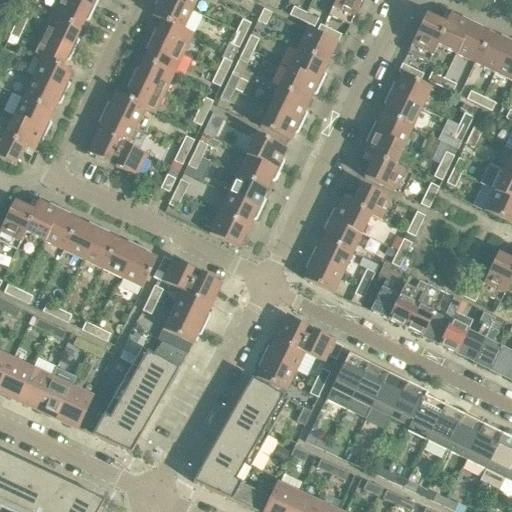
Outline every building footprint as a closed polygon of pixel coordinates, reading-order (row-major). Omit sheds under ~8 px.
[(68,0),(58,0),(50,16),(81,30),(84,22),(89,22),(93,12),(68,0)] [(68,0),(93,12),(98,2),(96,0),(68,0)] [(156,9),(153,17),(192,36),(193,35),(183,30),(192,12),(166,0),(156,0),(154,6),(156,9)] [(166,0),(192,12),(197,0),(166,0)] [(277,0),(265,0),(263,4),(276,10),(280,1),(277,0)] [(336,0),(328,16),(350,26),(362,0),(336,0)] [(289,16),(302,22),(306,14),(294,8),(289,16)] [(258,22),(266,26),(272,14),(264,9),(258,22)] [(21,11),(16,24),(24,28),(30,15),(21,11)] [(429,64),(437,47),(452,16),(446,13),(441,23),(426,16),(407,54),(429,64)] [(306,14),(302,22),(314,28),(318,20),(307,14),(306,14)] [(50,16),(41,35),(74,52),(79,42),(77,38),(81,30),(50,16)] [(437,47),(456,55),(472,22),(462,17),(458,20),(452,16),(437,47)] [(155,29),(150,39),(183,55),(192,36),(153,17),(152,18),(162,22),(159,29),(155,29)] [(242,21),(236,33),(245,37),(251,25),(242,21)] [(456,55),(475,65),(490,35),(482,31),(482,27),(472,22),(456,55)] [(24,28),(16,24),(10,36),(19,40),(24,28)] [(316,34),(337,44),(341,36),(320,26),(316,34)] [(307,30),(297,50),(327,65),(331,57),(335,57),(341,46),(337,44),(316,34),(307,30)] [(229,43),(225,52),(235,57),(245,37),(236,33),(230,45),(230,44),(229,43)] [(41,35),(32,55),(72,74),(72,73),(62,69),(66,62),(70,62),(74,52),(41,35)] [(475,65),(495,74),(511,41),(501,36),(497,38),(490,35),(475,65)] [(251,36),(245,48),(253,51),(254,52),(259,40),(251,36)] [(147,53),(144,61),(174,75),(183,55),(150,39),(145,49),(147,53)] [(495,74),(511,82),(511,41),(495,74)] [(245,48),(236,67),(244,71),(253,51),(245,48)] [(3,50),(0,57),(0,63),(6,67),(12,54),(3,50)] [(297,50),(289,68),(322,85),(326,76),(324,72),(327,65),(297,50)] [(223,60),(217,72),(226,76),(235,57),(225,52),(221,60),(223,60)] [(41,61),(32,79),(65,95),(70,85),(68,82),(72,74),(32,55),(31,56),(41,61)] [(136,69),(131,79),(164,95),(174,75),(144,61),(140,69),(136,69)] [(398,73),(401,75),(420,83),(424,75),(402,65),(398,73)] [(236,67),(226,86),(235,90),(242,94),(252,75),(244,71),(236,67)] [(289,68),(279,89),(309,103),(313,96),(317,95),(322,85),(289,68)] [(226,76),(217,72),(211,84),(220,88),(226,76)] [(428,82),(440,88),(444,79),(432,73),(428,82)] [(393,84),(388,93),(422,109),(432,89),(420,83),(401,75),(397,83),(393,84)] [(32,79),(23,99),(53,113),(57,106),(61,105),(65,95),(32,79)] [(116,94),(115,96),(155,115),(164,95),(131,79),(126,89),(128,92),(125,99),(116,94)] [(444,79),(440,88),(453,94),(457,85),(444,79)] [(235,90),(226,86),(220,100),(228,104),(235,90)] [(279,89),(269,108),(303,124),(308,115),(305,111),(309,103),(279,89)] [(467,101),(479,107),(483,98),(471,92),(467,101)] [(386,107),(382,115),(412,129),(422,109),(388,93),(383,104),(386,107)] [(107,103),(103,113),(136,129),(145,111),(155,115),(115,96),(111,103),(107,103)] [(483,98),(479,107),(492,113),(496,104),(483,98)] [(23,99),(13,118),(47,134),(51,125),(49,121),(53,113),(23,99)] [(204,99),(198,111),(207,115),(213,103),(204,99)] [(477,111),(464,104),(460,112),(465,114),(473,118),(477,111)] [(303,124),(269,108),(260,129),(290,143),(294,135),(298,134),(303,124)] [(207,115),(198,111),(192,124),(201,128),(207,115)] [(100,126),(97,133),(122,145),(127,147),(138,153),(146,135),(136,130),(136,129),(103,113),(98,123),(100,126)] [(465,114),(459,127),(467,131),(473,118),(465,114)] [(374,123),(370,132),(403,148),(412,129),(382,115),(379,122),(374,123)] [(13,118),(4,136),(35,151),(38,144),(42,144),(47,134),(13,118)] [(477,121),(471,133),(480,137),(486,125),(477,121)] [(206,128),(203,134),(212,138),(214,139),(217,131),(207,126),(206,128)] [(467,131),(459,127),(452,139),(461,143),(467,131)] [(367,146),(364,153),(394,167),(403,148),(370,132),(365,143),(367,146)] [(111,158),(115,160),(122,145),(97,133),(87,154),(108,165),(111,158)] [(480,137),(471,133),(465,146),(474,150),(480,137)] [(35,151),(4,136),(0,134),(0,160),(15,168),(22,153),(32,157),(35,151)] [(203,134),(193,154),(202,159),(208,146),(217,150),(220,143),(211,139),(212,138),(203,134)] [(256,136),(247,156),(280,172),(285,162),(282,159),(286,150),(256,136)] [(186,138),(180,150),(188,154),(194,142),(186,138)] [(122,145),(115,160),(118,162),(115,168),(137,178),(147,157),(138,153),(127,147),(122,145)] [(188,154),(180,150),(174,162),(182,167),(188,154)] [(394,167),(364,153),(361,159),(371,164),(364,179),(402,197),(412,176),(394,167)] [(446,153),(440,166),(448,170),(454,157),(446,153)] [(202,159),(193,154),(187,167),(192,169),(196,171),(202,159)] [(511,154),(503,173),(511,177),(511,154)] [(247,156),(237,175),(268,189),(271,182),(275,182),(280,172),(247,156)] [(458,159),(452,172),(461,176),(467,163),(458,159)] [(448,170),(440,166),(434,178),(442,182),(448,170)] [(491,167),(481,186),(482,186),(494,192),(511,200),(511,177),(503,173),(491,167)] [(461,176),(452,172),(446,184),(455,188),(461,176)] [(237,175),(228,195),(261,211),(266,201),(264,198),(268,189),(237,175)] [(167,176),(160,189),(160,190),(169,194),(175,180),(167,176)] [(180,181),(174,193),(183,197),(189,185),(180,181)] [(431,184),(425,195),(434,199),(439,188),(431,184)] [(340,202),(371,217),(388,225),(399,204),(360,186),(353,201),(343,196),(340,202)] [(482,186),(472,206),(511,225),(511,200),(494,192),(482,186)] [(183,197),(174,193),(168,206),(177,210),(183,197)] [(228,195),(218,215),(249,229),(252,221),(256,221),(261,211),(228,195)] [(434,199),(425,195),(420,206),(429,210),(434,199)] [(0,243),(17,252),(25,234),(41,204),(33,201),(29,210),(14,203),(0,231),(0,243)] [(333,209),(328,219),(362,235),(371,217),(340,202),(337,209),(333,209)] [(25,234),(43,242),(60,209),(50,205),(46,207),(41,204),(25,234)] [(43,242),(62,251),(78,222),(70,218),(70,214),(60,209),(43,242)] [(417,213),(412,224),(420,228),(425,217),(417,213)] [(249,229),(218,215),(209,235),(239,249),(249,229)] [(326,233),(322,240),(352,255),(362,235),(328,219),(323,229),(326,233)] [(62,251),(83,261),(99,228),(89,223),(85,226),(78,222),(62,251)] [(420,228),(412,224),(406,234),(415,238),(420,228)] [(83,261),(102,271),(117,241),(109,237),(109,233),(99,228),(83,261)] [(314,248),(309,259),(343,275),(352,255),(322,240),(319,248),(314,248)] [(403,240),(397,253),(406,257),(412,244),(403,240)] [(102,271),(122,280),(138,247),(128,242),(124,244),(117,241),(102,271)] [(138,247),(122,280),(142,290),(156,260),(148,256),(148,251),(138,247)] [(384,255),(393,259),(396,253),(387,249),(384,255)] [(406,257),(397,253),(391,265),(400,269),(406,257)] [(501,304),(509,286),(508,285),(511,276),(511,262),(497,255),(479,293),(501,304)] [(161,283),(181,292),(186,295),(193,280),(190,279),(193,272),(172,261),(171,262),(164,258),(157,272),(165,275),(161,283)] [(343,275),(309,259),(305,268),(307,272),(303,280),(333,295),(343,275)] [(369,312),(389,321),(405,287),(409,278),(384,266),(379,276),(386,280),(382,289),(380,289),(369,312)] [(366,271),(360,283),(369,287),(375,275),(366,271)] [(158,281),(161,283),(165,275),(157,272),(154,279),(158,281)] [(197,282),(193,280),(186,295),(211,307),(221,285),(200,275),(197,282)] [(369,287),(360,283),(354,296),(363,300),(369,287)] [(389,321),(405,329),(426,286),(419,283),(415,292),(405,287),(389,321)] [(453,293),(475,304),(479,295),(458,285),(453,293)] [(4,294),(16,300),(20,292),(8,286),(4,294)] [(405,329),(422,337),(433,315),(422,310),(428,298),(435,302),(439,293),(426,286),(405,329)] [(155,287),(148,299),(157,304),(163,291),(155,287)] [(20,292),(16,300),(28,306),(33,298),(20,292)] [(181,292),(172,311),(206,327),(210,317),(208,313),(211,307),(186,295),(181,292)] [(157,304),(148,299),(142,312),(151,316),(157,304)] [(422,337),(440,346),(461,302),(460,302),(460,303),(453,299),(443,320),(433,315),(422,337)] [(462,302),(440,346),(457,355),(468,332),(467,332),(472,322),(461,316),(466,305),(462,302)] [(5,304),(1,313),(15,319),(19,311),(5,304)] [(43,313),(55,319),(59,311),(47,305),(43,313)] [(502,317),(511,321),(511,311),(506,308),(502,317)] [(59,311),(55,319),(67,325),(71,316),(59,311)] [(206,327),(172,311),(162,331),(163,331),(158,341),(162,343),(187,355),(188,355),(192,345),(193,345),(196,337),(201,336),(206,327)] [(457,355),(474,363),(495,320),(483,314),(478,324),(482,326),(477,337),(468,332),(457,355)] [(285,319),(274,340),(299,352),(306,337),(303,335),(306,329),(285,319)] [(495,320),(474,363),(491,372),(502,349),(508,337),(504,335),(498,347),(492,344),(503,322),(495,319),(495,320)] [(34,328),(48,335),(52,327),(38,320),(34,328)] [(81,332),(94,338),(98,329),(86,323),(81,332)] [(52,327),(48,335),(62,342),(66,333),(52,327)] [(491,372),(508,380),(511,372),(511,327),(509,333),(511,334),(511,352),(511,353),(502,349),(491,372)] [(98,329),(94,338),(106,344),(110,335),(98,329)] [(310,339),(306,337),(299,352),(315,360),(324,364),(327,357),(336,361),(342,347),(334,343),(313,332),(310,339)] [(73,347),(87,354),(91,345),(77,338),(73,347)] [(267,347),(262,357),(296,373),(296,372),(306,378),(315,360),(299,352),(274,340),(271,347),(267,347)] [(124,352),(119,359),(132,366),(132,367),(169,387),(178,370),(185,358),(187,355),(162,343),(154,357),(141,350),(136,359),(124,352)] [(91,345),(87,354),(101,360),(105,352),(91,345)] [(326,401),(346,410),(368,365),(348,355),(326,401)] [(0,388),(12,362),(0,356),(0,388)] [(296,373),(262,357),(257,367),(260,370),(256,379),(280,392),(280,391),(286,393),(296,373)] [(32,371),(18,402),(37,411),(52,381),(51,380),(50,380),(55,368),(38,360),(32,371)] [(0,388),(0,394),(18,402),(32,371),(12,362),(0,388)] [(346,410),(365,420),(388,374),(368,365),(346,410)] [(132,367),(122,383),(159,404),(169,387),(132,367)] [(52,381),(37,411),(57,421),(71,390),(71,389),(76,379),(56,369),(51,380),(52,381)] [(321,370),(315,383),(324,387),(330,374),(321,370)] [(365,420),(364,422),(384,431),(390,419),(408,384),(388,374),(365,420)] [(251,380),(242,397),(279,418),(289,401),(251,380)] [(122,383),(113,400),(149,421),(159,404),(122,383)] [(324,387),(315,383),(309,395),(318,399),(324,387)] [(390,419),(409,428),(426,397),(427,394),(408,384),(390,419)] [(77,430),(87,408),(91,399),(91,400),(92,399),(71,390),(57,421),(77,430)] [(242,397),(232,414),(270,435),(279,418),(242,397)] [(407,432),(427,442),(445,407),(426,397),(409,428),(407,432)] [(113,400),(104,416),(103,417),(140,438),(149,421),(113,400)] [(427,442),(447,451),(464,416),(445,407),(427,442)] [(87,408),(77,430),(130,455),(140,438),(103,417),(104,416),(87,408)] [(295,423),(304,427),(310,413),(302,409),(295,423)] [(232,414),(223,431),(260,451),(270,435),(232,414)] [(447,451),(466,461),(483,426),(464,416),(447,451)] [(466,461),(485,470),(502,435),(483,426),(466,461)] [(223,431),(213,447),(250,468),(260,451),(223,431)] [(485,470),(480,481),(499,491),(505,480),(504,480),(511,463),(511,440),(502,435),(485,470)] [(315,448),(325,453),(329,446),(318,441),(315,448)] [(329,446),(325,453),(336,458),(340,451),(329,446)] [(213,447),(204,464),(241,485),(241,484),(250,468),(213,447)] [(308,455),(294,448),(290,457),(304,464),(308,455)] [(43,511),(60,481),(0,453),(0,501),(22,511),(43,511)] [(354,466),(365,471),(368,464),(357,459),(354,466)] [(316,469),(330,476),(334,467),(320,461),(316,469)] [(505,480),(499,491),(511,497),(511,463),(504,480),(505,480)] [(193,484),(252,511),(264,511),(271,498),(241,484),(241,485),(204,464),(193,484)] [(368,464),(365,471),(384,480),(388,473),(368,464)] [(334,467),(330,476),(345,483),(349,474),(334,467)] [(388,473),(384,480),(404,489),(407,482),(388,473)] [(271,498),(264,511),(289,511),(297,495),(296,495),(302,484),(284,475),(279,486),(277,486),(271,498)] [(43,511),(97,511),(104,502),(60,481),(43,511)] [(407,482),(404,489),(423,498),(427,491),(407,482)] [(381,489),(367,483),(363,491),(377,498),(381,489)] [(382,500),(397,507),(401,499),(386,492),(382,500)] [(289,511),(313,511),(317,504),(297,495),(289,511)] [(432,503),(443,508),(446,501),(436,495),(432,503)] [(401,499),(397,507),(407,511),(411,511),(415,505),(401,499)] [(446,501),(443,508),(452,511),(454,511),(457,506),(446,501)]
